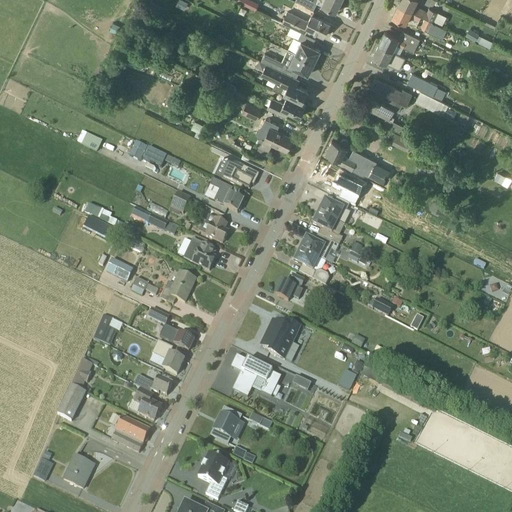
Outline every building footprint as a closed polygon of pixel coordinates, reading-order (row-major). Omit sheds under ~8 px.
[(182,9),(186,2),(182,0),(178,0),(176,6),(182,9)] [(335,12),(341,0),(340,0),(311,0),(310,0),(296,0),(296,1),(313,10),(317,3),(335,12)] [(400,0),(397,6),(432,23),(437,13),(430,9),(428,13),(417,7),(416,9),(414,7),(417,0),(400,0)] [(432,23),(397,6),(392,17),(405,24),(410,15),(412,17),(412,18),(418,21),(419,21),(423,23),(420,28),(428,32),(432,23)] [(287,11),(282,23),(305,34),(307,29),(323,37),(330,23),(312,15),(308,22),(287,11)] [(379,44),(392,51),(396,44),(413,52),(420,39),(402,31),(398,38),(385,32),(379,44)] [(479,34),(473,31),(469,38),(474,41),(478,35),(479,34)] [(295,53),(314,62),(320,50),(309,45),(312,38),(301,32),(298,40),(301,41),(295,53)] [(480,35),(478,42),(489,47),(492,40),(480,35)] [(395,68),(400,69),(405,57),(392,51),(379,44),(373,57),(395,68)] [(314,62),(295,53),(289,66),(264,53),(261,61),(266,63),(293,77),(297,69),(308,75),(314,62)] [(262,70),(266,63),(261,61),(260,60),(256,67),(262,70)] [(260,75),(276,82),(273,89),(287,96),(301,103),(308,90),(297,85),(299,80),(293,77),(266,63),(262,70),(260,75)] [(411,75),(408,82),(407,83),(433,96),(438,86),(412,73),(411,75)] [(367,108),(389,119),(395,108),(393,108),(397,100),(406,105),(411,95),(403,90),(402,92),(375,78),(370,87),(376,89),(367,108)] [(444,103),(420,91),(416,99),(440,111),(444,103)] [(305,105),(301,103),(287,96),(284,103),(272,98),(267,108),(285,117),(288,112),(299,117),(305,105)] [(240,113),(249,118),(250,115),(256,118),(261,108),(247,101),(240,113)] [(269,151),(272,144),(287,151),(293,139),(274,129),(277,124),(273,122),(264,139),(261,137),(257,145),(269,151)] [(95,151),(100,140),(84,133),(79,144),(95,151)] [(341,141),(339,144),(332,140),(326,152),(340,159),(338,163),(352,171),(365,178),(373,162),(359,155),(357,158),(351,155),(349,158),(343,155),(344,155),(343,154),(348,145),(348,144),(348,143),(348,142),(348,141),(347,140),(346,140),(345,139),(344,139),(343,140),(342,140),(341,141)] [(167,157),(149,148),(143,160),(161,169),(167,157)] [(231,161),(222,180),(242,190),(243,187),(249,190),(249,189),(251,185),(253,181),(254,181),(256,182),(259,175),(233,162),(231,161)] [(390,171),(376,164),(370,176),(384,183),(390,171)] [(339,175),(332,187),(343,192),(339,199),(350,205),(355,208),(359,200),(359,201),(366,188),(339,175)] [(244,201),(231,195),(232,192),(226,190),(223,195),(228,198),(224,207),(237,214),(244,201)] [(178,194),(170,209),(183,215),(191,200),(178,194)] [(325,201),(319,213),(338,222),(344,210),(347,212),(350,205),(339,199),(337,198),(333,205),(325,201)] [(107,221),(110,211),(85,204),(83,214),(107,221)] [(155,205),(152,212),(164,217),(167,211),(155,205)] [(345,226),(338,222),(319,213),(313,225),(321,229),(318,235),(331,242),(339,246),(342,239),(339,237),(345,226)] [(374,218),(366,214),(363,219),(372,223),(374,218)] [(152,215),(149,222),(147,224),(163,232),(168,223),(152,215)] [(216,219),(215,220),(208,216),(205,222),(200,233),(223,244),(228,233),(224,231),(227,225),(216,219)] [(119,232),(89,217),(83,229),(83,230),(113,245),(119,232)] [(133,227),(126,224),(123,231),(130,234),(133,227)] [(331,242),(318,235),(315,242),(306,238),(300,250),(319,259),(325,262),(331,251),(336,253),(339,246),(331,242)] [(184,259),(209,271),(216,258),(213,257),(216,251),(202,244),(201,246),(192,242),(184,259)] [(363,248),(353,243),(349,251),(358,256),(363,248)] [(313,271),(319,259),(300,250),(294,262),(302,266),(299,273),(313,280),(316,273),(313,271)] [(133,271),(112,260),(106,272),(128,283),(133,271)] [(188,291),(194,279),(180,273),(171,292),(166,289),(161,300),(173,306),(176,299),(185,303),(190,292),(188,291)] [(305,281),(293,275),(290,282),(291,282),(289,285),(283,282),(276,296),(288,302),(297,285),(302,287),(305,281)] [(136,279),(130,291),(141,297),(148,285),(136,279)] [(402,302),(395,298),(392,304),(399,308),(402,302)] [(377,300),(374,307),(372,309),(388,317),(393,308),(378,301),(377,300)] [(170,317),(153,309),(148,318),(165,326),(170,317)] [(103,316),(93,339),(110,346),(117,332),(109,328),(113,320),(103,316)] [(290,350),(301,327),(287,321),(284,327),(273,321),(268,330),(270,331),(263,347),(270,351),(269,353),(280,358),(285,348),(290,350)] [(162,338),(167,341),(189,352),(194,340),(168,327),(162,338)] [(366,341),(355,336),(351,344),(361,349),(366,341)] [(177,376),(184,361),(170,355),(173,349),(158,342),(152,354),(167,362),(163,369),(177,376)] [(237,356),(231,368),(242,374),(243,374),(245,375),(243,378),(242,377),(242,378),(240,377),(233,391),(248,398),(257,379),(266,383),(265,385),(264,385),(265,386),(263,389),(262,389),(263,390),(261,393),(271,398),(272,396),(280,380),(281,378),(272,373),(273,372),(262,366),(261,368),(237,356)] [(72,386),(82,392),(86,384),(87,384),(91,375),(89,374),(93,366),(82,361),(72,386)] [(345,371),(338,386),(349,391),(356,376),(345,371)] [(167,396),(173,384),(158,377),(155,385),(149,382),(146,388),(152,391),(159,394),(160,393),(167,396)] [(296,377),(293,384),(308,392),(311,385),(296,377)] [(385,380),(381,388),(425,410),(429,402),(385,380)] [(155,422),(162,408),(151,402),(154,396),(141,390),(135,403),(142,407),(139,414),(155,422)] [(224,408),(210,437),(228,445),(242,417),(224,408)] [(253,414),(249,421),(260,426),(263,419),(253,414)] [(123,418),(112,441),(139,454),(150,431),(123,418)] [(236,448),(232,455),(243,461),(247,453),(236,448)] [(229,464),(209,455),(205,463),(204,463),(204,464),(205,464),(203,468),(202,467),(202,468),(202,469),(198,478),(211,484),(206,495),(218,501),(227,481),(223,479),(223,478),(224,474),(225,474),(226,473),(225,473),(229,464)] [(75,457),(64,481),(83,490),(84,489),(81,488),(87,476),(89,477),(95,466),(75,457)] [(246,511),(249,508),(238,503),(234,511),(246,511)]
